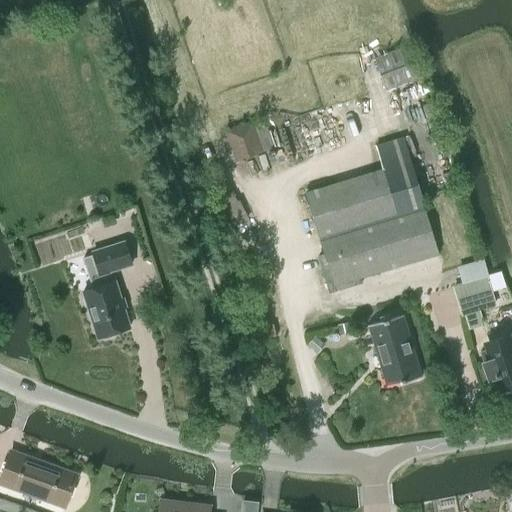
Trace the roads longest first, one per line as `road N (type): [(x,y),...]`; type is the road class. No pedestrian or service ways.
road 1 (track): [(263,459),(181,190),(111,0)]
road 2 (residential): [(371,467),(223,453),(0,376)]
road 3 (residential): [(371,467),(412,451),(511,435)]
